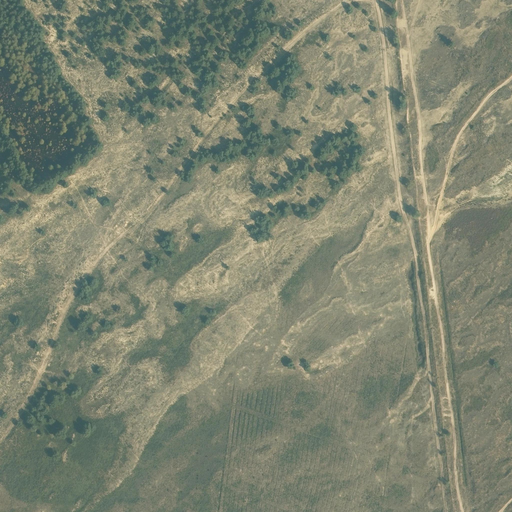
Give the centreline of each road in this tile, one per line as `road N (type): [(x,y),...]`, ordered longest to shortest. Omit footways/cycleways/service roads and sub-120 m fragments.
road 1 (track): [(0,442),(98,258),(151,207),(237,98),(346,0)]
road 2 (track): [(378,0),(446,511)]
road 3 (track): [(428,246),(463,511)]
road 4 (track): [(402,0),(428,246)]
road 5 (track): [(511,77),(459,134),(428,246)]
